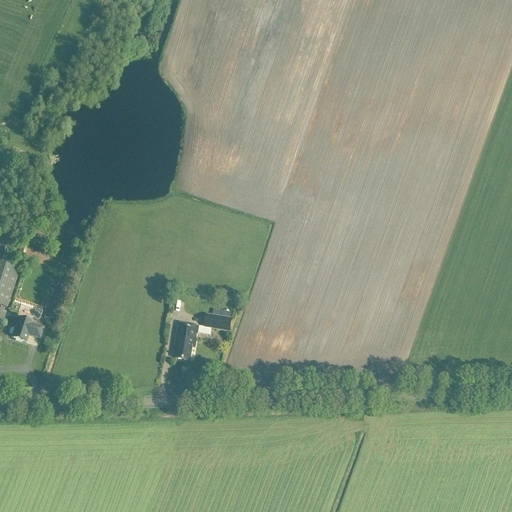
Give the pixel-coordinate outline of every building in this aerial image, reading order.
[(31,161),(35,152),(21,147),(18,155),(31,161)] [(15,270),(5,267),(0,265),(0,307),(7,310),(19,272),(15,270)] [(232,319),(232,314),(225,313),(225,318),(221,318),(222,312),(213,310),(212,316),(205,315),(203,329),(230,333),(232,319)] [(32,326),(33,325),(18,320),(15,331),(12,330),(10,330),(9,335),(9,336),(13,337),(12,340),(26,345),(28,338),(40,341),(43,330),(32,326)] [(196,350),(199,329),(179,325),(176,347),(179,347),(176,361),(190,364),(193,350),(196,350)]
